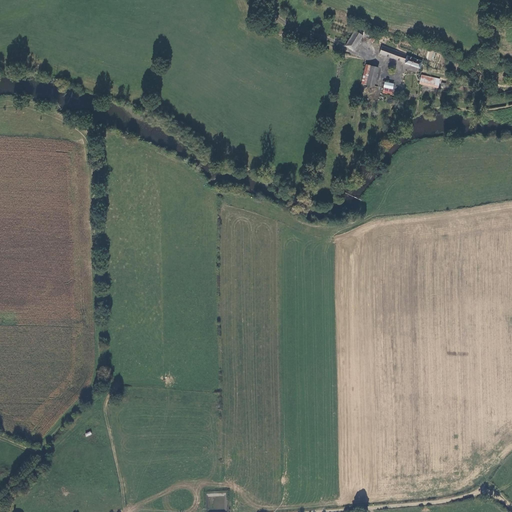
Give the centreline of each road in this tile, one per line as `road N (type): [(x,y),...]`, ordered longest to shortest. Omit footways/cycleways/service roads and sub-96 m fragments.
road 1 (track): [(511,509),(479,491),(312,511)]
road 2 (unclassified): [(264,0),(293,27),(383,62)]
